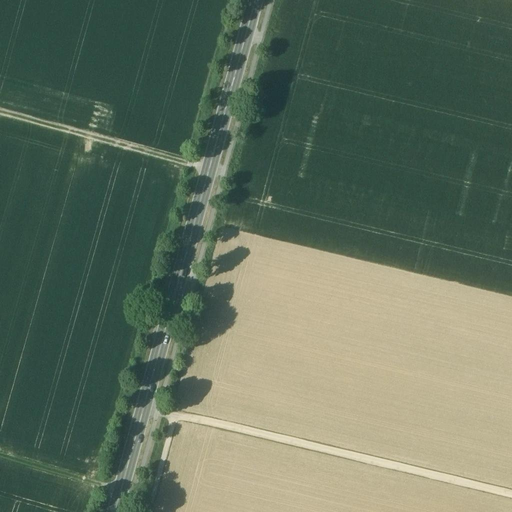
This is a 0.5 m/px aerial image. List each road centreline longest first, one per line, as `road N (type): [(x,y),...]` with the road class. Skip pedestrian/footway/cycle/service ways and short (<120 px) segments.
road 1 (primary): [(256,0),(115,511)]
road 2 (track): [(176,417),(511,496)]
road 3 (track): [(0,113),(222,175)]
road 4 (track): [(0,458),(121,492)]
